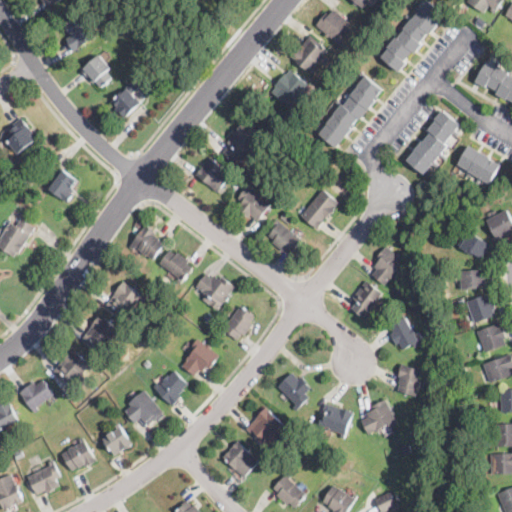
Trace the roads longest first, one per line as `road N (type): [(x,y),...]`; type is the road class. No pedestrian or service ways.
road 1 (residential): [(0,357),(27,337),(143,176),(287,0)]
road 2 (residential): [(82,511),(177,448),(212,414),(307,303),(383,196)]
road 3 (residential): [(143,176),(307,303),(341,338),(354,366)]
road 4 (residential): [(383,196),(370,154),(435,75),(511,137)]
road 5 (residential): [(143,176),(89,134),(52,91),(0,6)]
